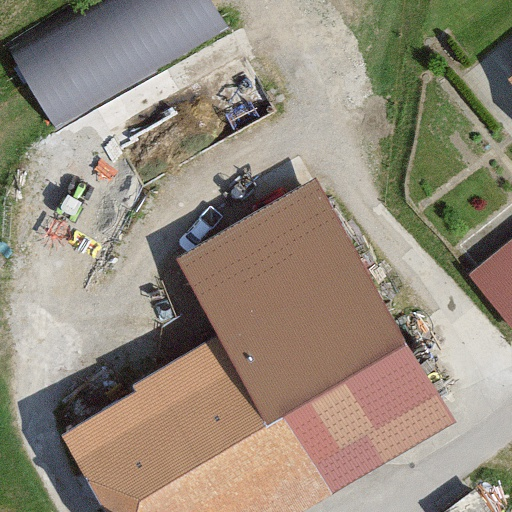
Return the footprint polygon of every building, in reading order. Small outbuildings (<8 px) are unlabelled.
[(185,0),(101,0),(0,52),(0,102),(27,154),(215,56),(185,0)] [(511,44),(492,61),(511,85),(511,44)] [(205,334),(56,417),(108,511),(277,511),(454,414),(311,157),(154,244),(205,334)] [(511,205),(452,259),(511,324),(511,322),(511,205)] [(502,511),(475,473),(434,500),(442,511),(502,511)]
